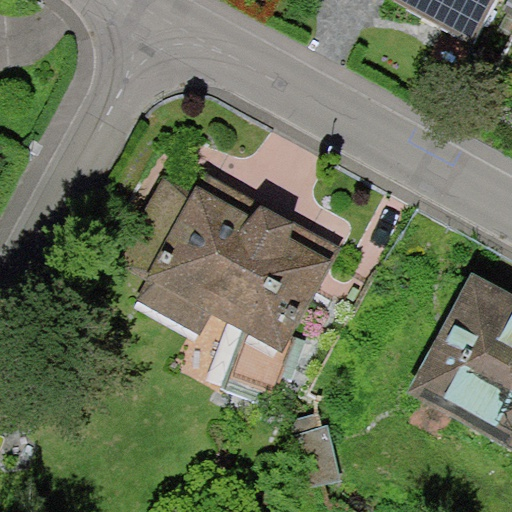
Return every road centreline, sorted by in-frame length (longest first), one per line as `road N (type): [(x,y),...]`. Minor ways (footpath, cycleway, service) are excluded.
road 1 (residential): [(150,15),(511,220)]
road 2 (residential): [(150,15),(0,321)]
